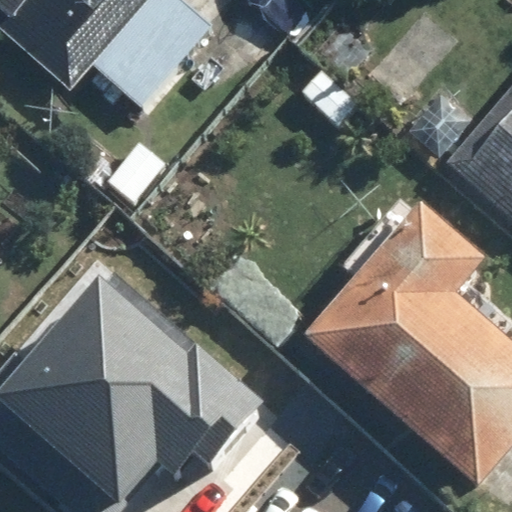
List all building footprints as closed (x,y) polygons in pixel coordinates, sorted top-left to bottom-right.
[(0,0),(0,35),(71,98),(90,75),(143,122),(216,39),(171,0),(0,0)] [(285,0),(244,0),(292,43),(311,23),(285,0)] [(511,95),(442,177),(511,238),(511,95)] [(166,175),(138,150),(104,188),(132,213),(166,175)] [(481,281),(413,224),(303,354),(478,502),(511,461),(511,367),(452,316),(481,281)] [(0,368),(0,450),(74,511),(118,511),(157,466),(177,482),(195,460),(210,472),(269,403),(197,343),(184,359),(98,287),(25,374),(8,359),(0,368)]
